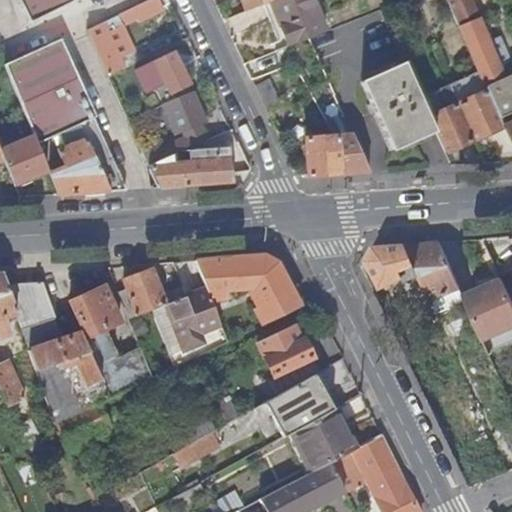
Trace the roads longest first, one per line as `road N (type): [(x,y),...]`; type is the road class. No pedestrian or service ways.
road 1 (residential): [(448,511),(297,216)]
road 2 (secondary): [(297,216),(0,237)]
road 3 (unknown): [(142,227),(65,39),(45,32),(14,40),(0,26)]
road 4 (residential): [(197,0),(297,216)]
road 5 (secondary): [(511,199),(297,216)]
